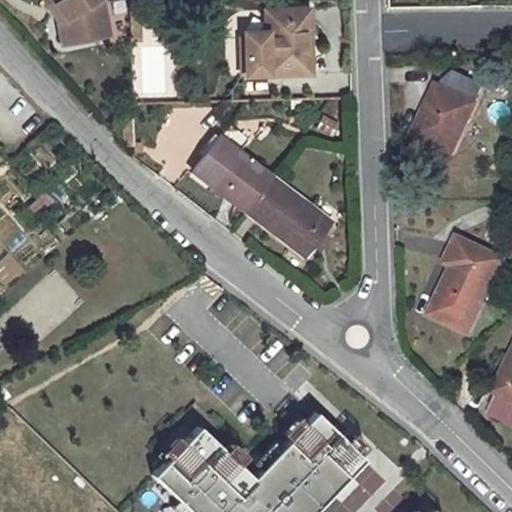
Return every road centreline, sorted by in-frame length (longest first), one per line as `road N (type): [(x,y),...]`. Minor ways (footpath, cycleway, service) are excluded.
road 1 (residential): [(359,343),(339,339),(225,256),(0,33)]
road 2 (residential): [(374,27),(382,246),(369,337)]
road 3 (residential): [(511,486),(370,352)]
road 4 (residential): [(511,22),(374,27)]
